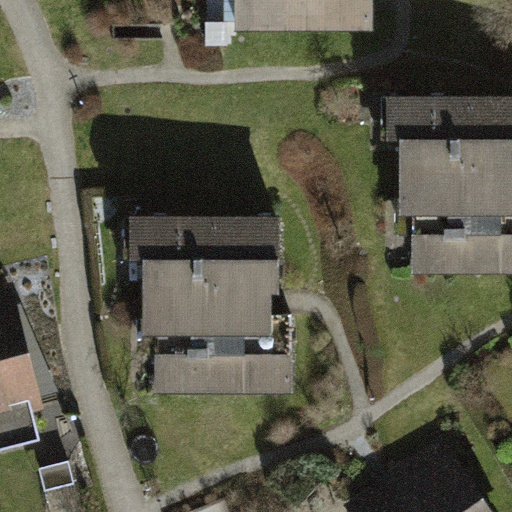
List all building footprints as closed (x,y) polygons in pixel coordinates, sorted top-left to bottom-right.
[(371,22),(371,0),(236,0),(236,21),(371,22)] [(511,101),(401,101),(400,197),(414,197),(414,263),(511,263),(511,101)] [(278,221),(144,222),(145,317),(157,317),(157,383),(292,382),(292,313),(273,313),(273,289),(279,289),(278,221)] [(11,305),(0,307),(0,449),(40,439),(30,399),(34,398),(11,305)] [(488,511),(440,440),(396,470),(410,490),(398,498),(371,492),(353,503),(359,511),(488,511)]
